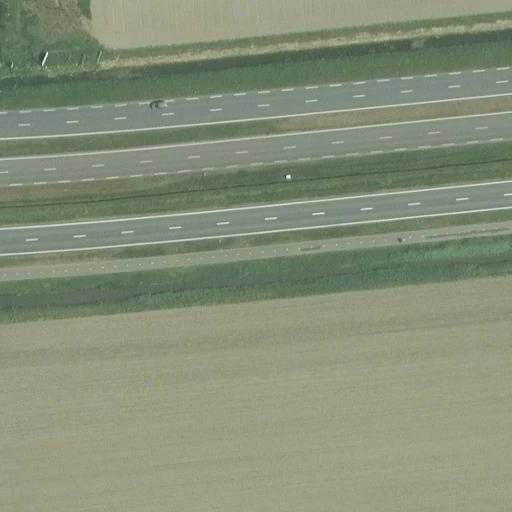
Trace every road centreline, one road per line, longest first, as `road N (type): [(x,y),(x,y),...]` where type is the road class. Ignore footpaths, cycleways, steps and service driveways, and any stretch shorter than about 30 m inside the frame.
road 1 (primary): [(0,172),(511,124)]
road 2 (primary): [(511,81),(0,125)]
